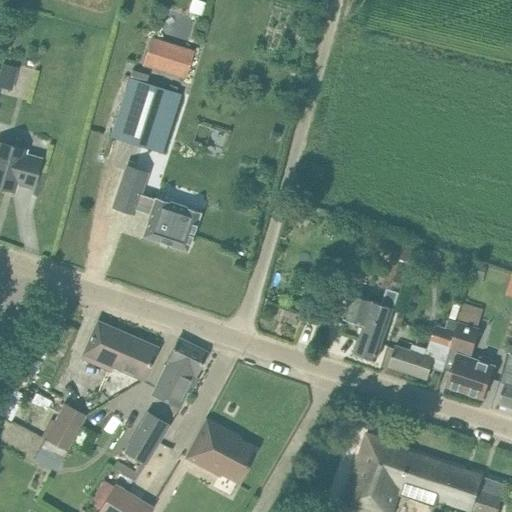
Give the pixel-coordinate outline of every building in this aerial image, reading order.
[(146,64),(185,76),(192,50),(154,39),(146,64)] [(109,134),(161,150),(179,92),(127,76),(109,134)] [(26,150),(0,142),(0,187),(15,191),(17,184),(32,188),(40,158),(25,154),(26,150)] [(120,187),(113,206),(132,212),(134,209),(139,192),(145,172),(127,166),(120,187)] [(139,192),(134,209),(150,214),(142,235),(175,246),(185,250),(198,210),(156,196),(155,198),(139,192)] [(382,303),(371,300),(352,293),(344,318),(364,325),(355,354),(375,361),(413,249),(397,243),(398,240),(360,228),(356,239),(391,251),(380,284),(387,287),(382,303)] [(418,255),(440,261),(442,251),(421,246),(418,255)] [(443,371),(444,368),(450,370),(445,385),(484,398),(495,365),(493,365),(493,361),(491,359),(488,356),(484,355),(480,355),(476,359),(471,357),(481,328),(478,327),(482,317),(462,311),(458,323),(457,323),(451,347),(443,371)] [(432,367),(443,371),(451,347),(457,323),(448,320),(446,328),(434,324),(426,347),(411,342),(409,348),(396,343),(389,365),(428,378),(432,367)] [(98,321),(89,342),(83,354),(143,381),(158,348),(98,321)] [(178,338),(169,356),(165,363),(166,364),(154,389),(166,395),(163,400),(179,408),(187,392),(188,393),(198,378),(194,376),(207,352),(178,338)] [(511,353),(508,363),(501,382),(505,383),(498,403),(511,408),(511,353)] [(0,403),(0,413),(12,420),(24,396),(22,395),(23,393),(15,388),(12,389),(9,388),(0,403)] [(43,437),(67,450),(86,415),(65,403),(55,422),(52,420),(43,437)] [(117,461),(113,468),(135,481),(145,464),(146,465),(148,463),(170,425),(147,411),(124,450),(141,459),(134,471),(117,461)] [(224,433),(225,430),(206,420),(186,457),(219,474),(221,472),(238,481),(255,449),(224,433)] [(367,433),(360,452),(343,503),(370,511),(393,511),(400,492),(438,505),(440,499),(480,511),(497,511),(507,484),(482,476),(483,475),(398,447),(399,444),(367,433)] [(149,511),(153,506),(114,482),(96,511),(149,511)]
